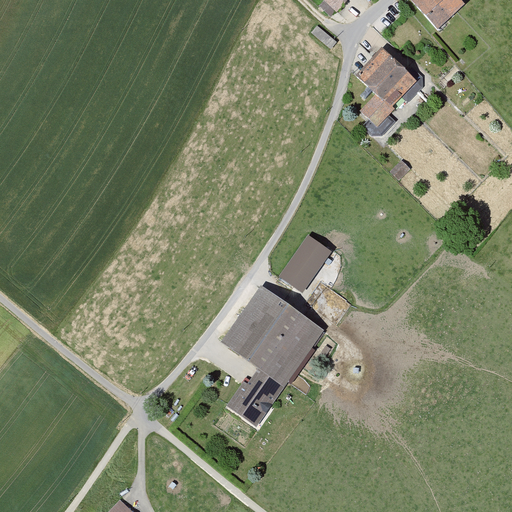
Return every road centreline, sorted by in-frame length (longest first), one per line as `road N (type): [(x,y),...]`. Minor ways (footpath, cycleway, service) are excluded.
road 1 (unclassified): [(351,39),(333,115),(271,247),(190,360),(140,412)]
road 2 (unclassified): [(0,301),(140,412)]
road 3 (track): [(140,412),(266,511)]
